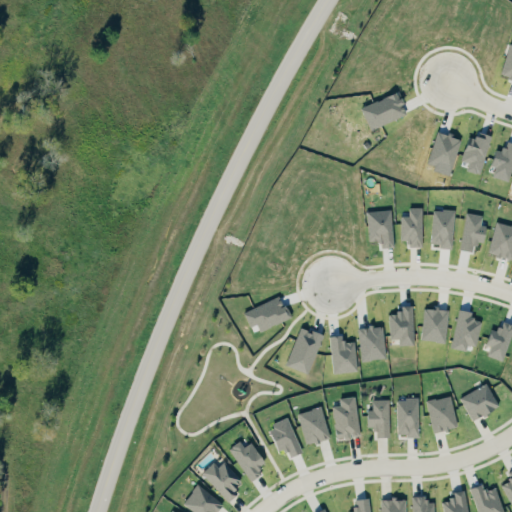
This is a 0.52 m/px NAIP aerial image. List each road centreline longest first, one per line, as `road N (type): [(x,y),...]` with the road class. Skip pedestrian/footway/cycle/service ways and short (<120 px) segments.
road 1 (tertiary): [(95,511),(227,182),(325,0)]
road 2 (residential): [(259,511),(317,478),(449,462),(511,433)]
